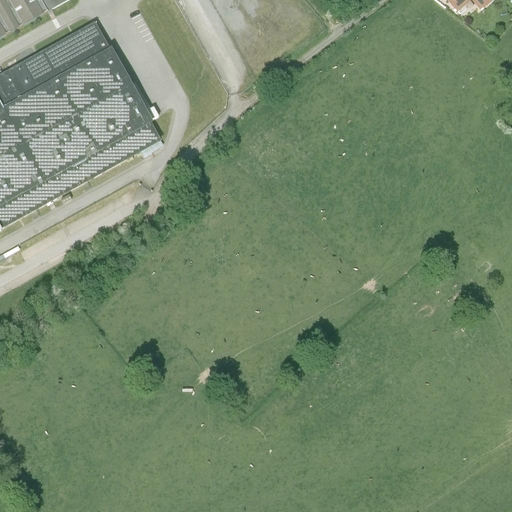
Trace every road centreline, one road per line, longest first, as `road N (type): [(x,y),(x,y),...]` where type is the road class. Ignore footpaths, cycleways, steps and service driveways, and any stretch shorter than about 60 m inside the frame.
road 1 (track): [(311,0),(338,32),(233,118),(160,195)]
road 2 (track): [(160,195),(85,287),(0,354)]
